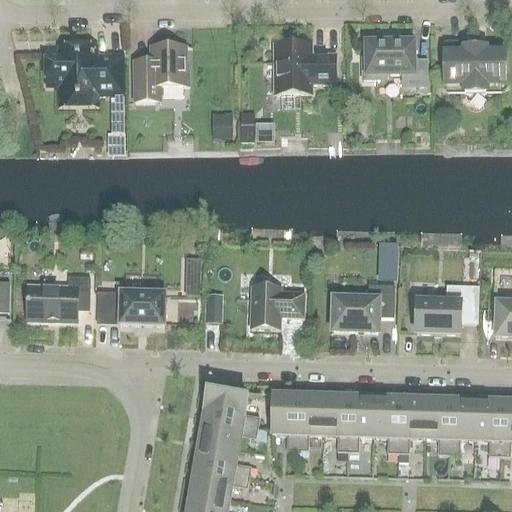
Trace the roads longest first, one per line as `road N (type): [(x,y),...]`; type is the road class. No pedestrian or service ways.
road 1 (residential): [(511,9),(0,15)]
road 2 (residential): [(152,370),(511,376)]
road 3 (tertiary): [(152,370),(0,365)]
road 4 (tertiary): [(128,511),(152,370)]
